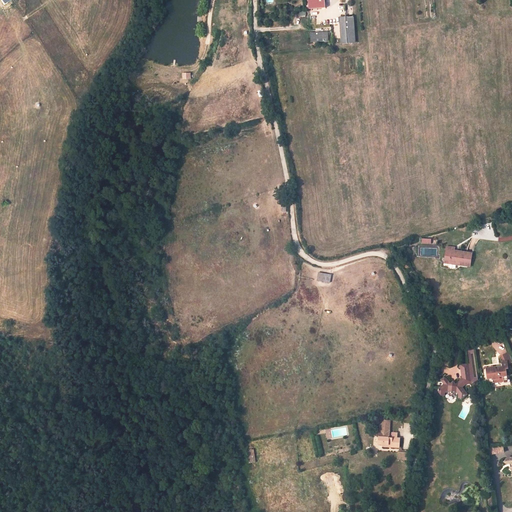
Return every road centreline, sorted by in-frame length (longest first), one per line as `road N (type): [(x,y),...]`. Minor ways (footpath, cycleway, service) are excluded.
road 1 (track): [(254,0),(296,246),(328,265),(374,252),(390,260),(434,349)]
road 2 (residential): [(434,349),(404,511)]
